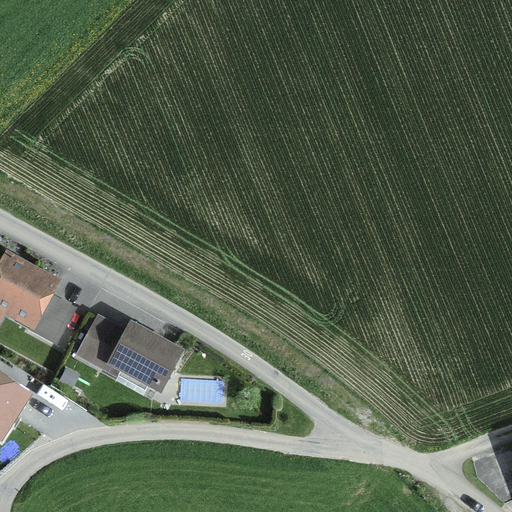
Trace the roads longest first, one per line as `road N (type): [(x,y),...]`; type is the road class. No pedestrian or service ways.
road 1 (unclassified): [(0,216),(259,367),(359,447)]
road 2 (unclassified): [(359,447),(124,432),(61,447),(0,494)]
road 3 (unclassified): [(359,447),(434,470),(485,511)]
